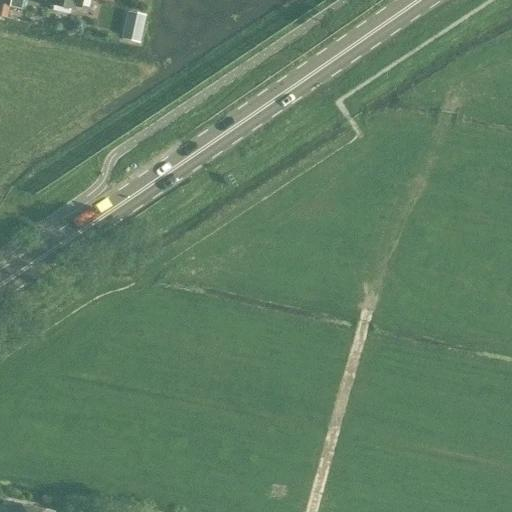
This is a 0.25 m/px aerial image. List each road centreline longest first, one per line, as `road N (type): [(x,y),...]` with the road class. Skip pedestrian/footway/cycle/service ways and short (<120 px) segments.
road 1 (primary): [(0,284),(417,0)]
road 2 (track): [(367,312),(310,511)]
